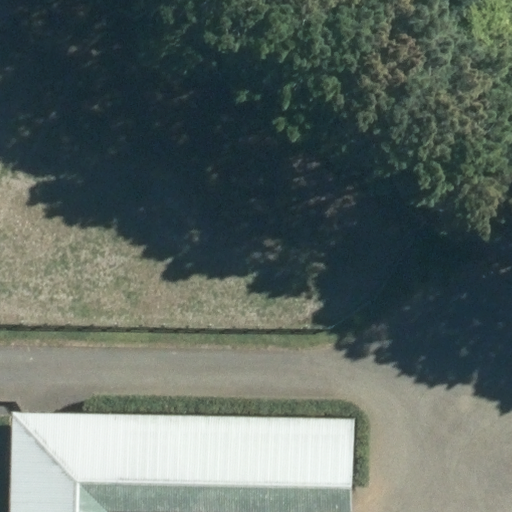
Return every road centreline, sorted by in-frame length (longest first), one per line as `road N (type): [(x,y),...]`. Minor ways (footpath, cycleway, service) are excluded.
road 1 (unknown): [(511,345),(437,339),(483,95)]
road 2 (unknown): [(483,95),(313,0)]
